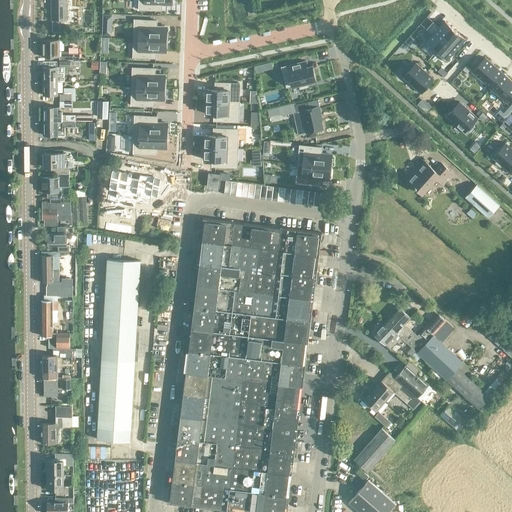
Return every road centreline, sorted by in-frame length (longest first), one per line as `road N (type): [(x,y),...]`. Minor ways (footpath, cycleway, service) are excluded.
road 1 (tertiary): [(28,0),(32,511)]
road 2 (unclassified): [(153,511),(194,198),(353,219)]
road 3 (residential): [(314,511),(353,219)]
road 4 (unknown): [(187,255),(164,251),(154,261),(136,420),(143,441),(161,452)]
road 5 (residential): [(353,219),(360,160),(333,24)]
road 6 (unknown): [(348,253),(388,263),(505,358)]
road 7 (residential): [(189,55),(333,24)]
